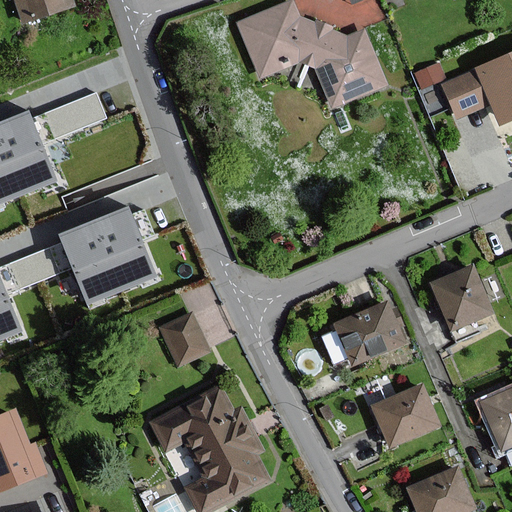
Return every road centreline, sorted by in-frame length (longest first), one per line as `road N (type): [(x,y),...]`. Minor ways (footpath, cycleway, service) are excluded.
road 1 (residential): [(248,312),(131,0)]
road 2 (residential): [(248,312),(511,198)]
road 3 (residential): [(352,511),(248,312)]
